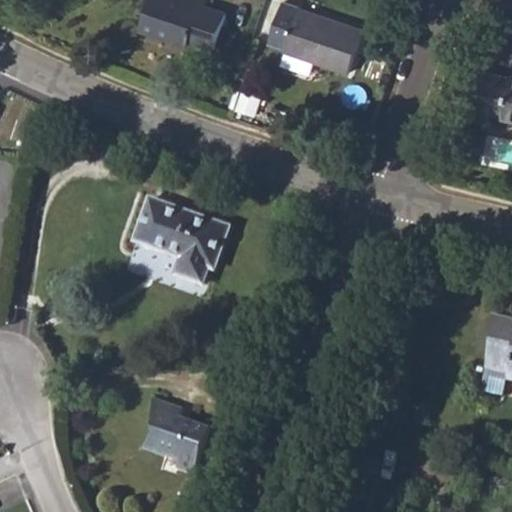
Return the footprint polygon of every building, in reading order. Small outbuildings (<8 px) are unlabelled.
[(201,6),(203,0),(183,0),(182,0),(151,0),(141,29),(187,46),(190,39),(215,48),(226,15),(207,8),(201,6)] [(270,43),(285,47),(285,49),(351,71),(364,29),(299,7),(299,6),(284,1),(270,43)] [(474,112),(502,118),(503,119),(511,120),(511,76),(510,78),(482,72),(474,112)] [(137,240),(184,256),(179,272),(204,281),(209,265),(215,266),(229,226),(150,198),(137,240)] [(486,369),(509,374),(508,379),(511,379),(511,317),(494,314),(489,336),(493,337),(486,369)] [(242,374),(242,384),(260,383),(260,373),(242,374)] [(167,456),(169,450),(182,454),(180,461),(178,469),(195,475),(212,426),(182,416),(184,408),(155,398),(155,427),(158,428),(157,433),(144,448),(167,456)] [(411,421),(422,423),(426,405),(415,402),(411,421)] [(167,456),(180,461),(182,454),(169,450),(167,456)] [(354,471),(379,477),(382,461),(358,456),(354,471)]
